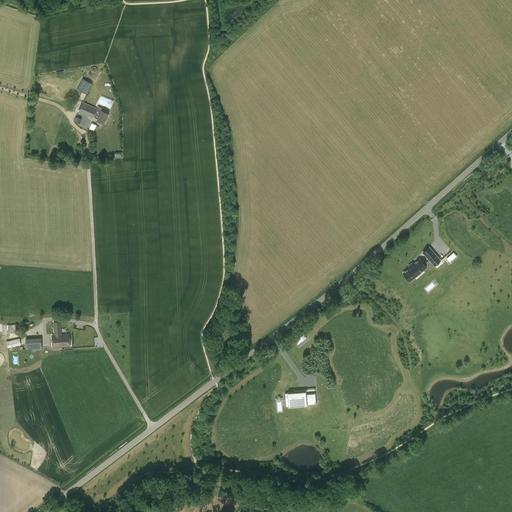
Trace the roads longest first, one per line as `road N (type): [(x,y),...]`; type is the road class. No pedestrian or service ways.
road 1 (unclassified): [(152,428),(315,302),(511,131)]
road 2 (unclassified): [(31,97),(60,107),(86,138),(96,328),(152,428)]
road 3 (unclassified): [(45,511),(152,428)]
